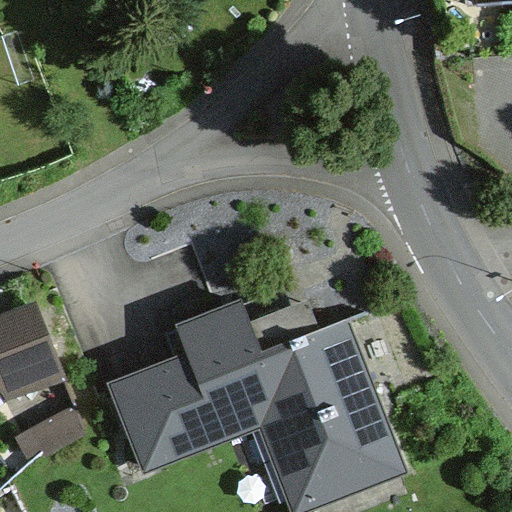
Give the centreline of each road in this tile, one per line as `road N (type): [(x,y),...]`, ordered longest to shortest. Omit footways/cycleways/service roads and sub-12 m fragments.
road 1 (residential): [(147,181),(214,162),(290,158),(416,193)]
road 2 (residential): [(339,0),(267,78),(147,181)]
road 3 (unclassified): [(375,0),(416,193)]
road 4 (residential): [(0,246),(147,181)]
